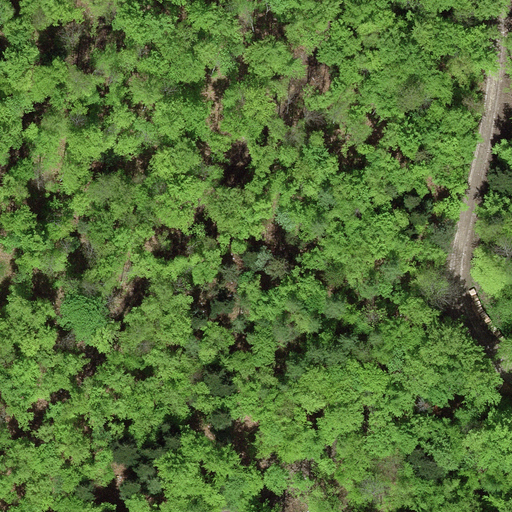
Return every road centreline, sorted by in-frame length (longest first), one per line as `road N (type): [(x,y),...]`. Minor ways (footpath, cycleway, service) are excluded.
road 1 (track): [(473,344),(457,268),(500,0)]
road 2 (track): [(473,344),(358,436),(236,511)]
